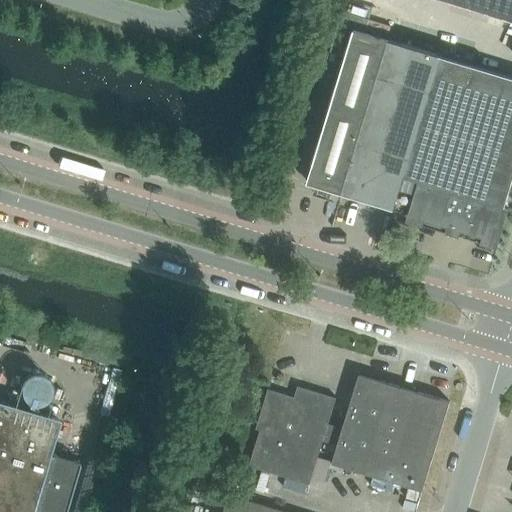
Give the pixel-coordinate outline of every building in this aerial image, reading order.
[(511,0),(437,0),(511,22),(511,0)] [(331,189),(495,239),(511,181),(511,77),(388,40),(388,41),(354,31),(308,182),(319,185),(316,193),(329,196),(331,189)] [(332,463),(380,477),(422,490),(450,402),(359,374),(342,428),(328,423),(336,397),(297,385),(294,396),(268,388),(255,428),(259,430),(248,465),(309,484),(323,441),(337,445),(332,463)] [(0,403),(0,511),(63,511),(79,462),(46,453),(56,420),(0,403)] [(224,511),(285,511),(229,495),(224,511)]
